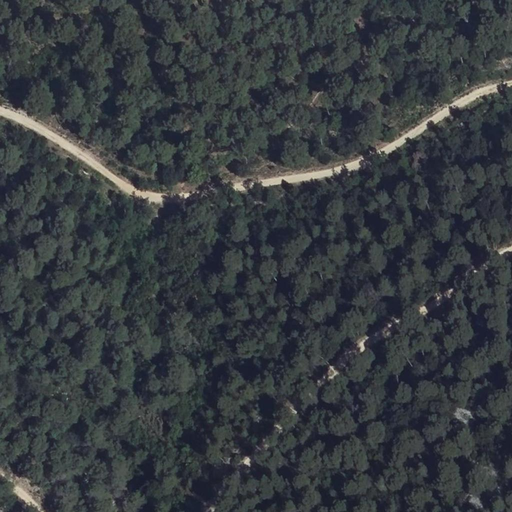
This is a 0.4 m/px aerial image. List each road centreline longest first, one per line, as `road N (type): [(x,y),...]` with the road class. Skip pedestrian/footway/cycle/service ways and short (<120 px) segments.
road 1 (track): [(511,86),(345,167),(155,204),(54,133),(0,113)]
road 2 (track): [(223,511),(290,395),(511,266)]
